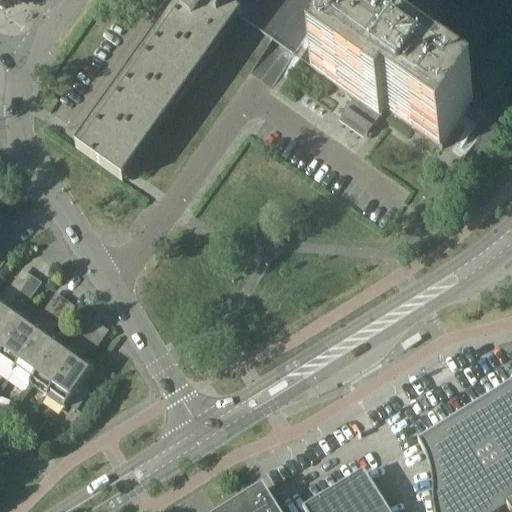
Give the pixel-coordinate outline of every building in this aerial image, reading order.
[(174,15),(76,152),(123,186),(129,177),(241,20),(213,0),(184,0),(173,0),(167,10),(174,15)] [(405,57),(399,66),(344,27),(341,31),(313,71),(311,73),(352,103),(342,118),(342,119),(346,114),(371,131),(367,137),(368,137),(373,131),(372,130),(378,121),(380,122),(385,114),(440,153),(442,151),(449,141),(474,106),(405,57)] [(479,104),(472,113),(481,119),(488,110),(479,104)] [(0,323),(18,299),(8,291),(4,298),(5,299),(0,306),(0,323)] [(0,358),(26,322),(25,321),(24,323),(14,316),(27,298),(21,294),(18,299),(0,323),(0,358)] [(34,330),(33,330),(26,324),(27,323),(26,322),(0,358),(0,361),(15,372),(13,375),(13,376),(51,323),(51,324),(55,318),(53,317),(54,315),(47,310),(42,316),(42,315),(37,321),(39,323),(34,330)] [(58,347),(55,345),(48,340),(61,322),(55,318),(51,324),(51,323),(13,376),(14,376),(16,373),(31,384),(29,387),(30,388),(60,346),(59,345),(58,347)] [(46,399),(47,400),(84,347),(85,348),(86,347),(75,339),(71,345),(72,347),(67,354),(59,348),(61,347),(60,346),(30,388),(31,388),(33,385),(48,396),(46,399)] [(63,411),(65,412),(94,370),(93,369),(91,371),(82,364),(91,351),(86,347),(85,348),(84,347),(47,400),(48,400),(50,397),(65,408),(63,411)] [(511,511),(511,386),(511,384),(510,385),(419,442),(418,443),(419,445),(421,449),(425,456),(426,458),(427,463),(428,466),(429,470),(430,475),(431,478),(432,483),(432,485),(432,490),(432,498),(432,500),(432,503),(433,508),(433,510),(433,511),(501,511),(507,509),(508,511),(511,511)] [(386,511),(364,476),(363,477),(365,480),(314,511),(386,511)] [(275,511),(263,491),(229,511),(228,511),(275,511)]
